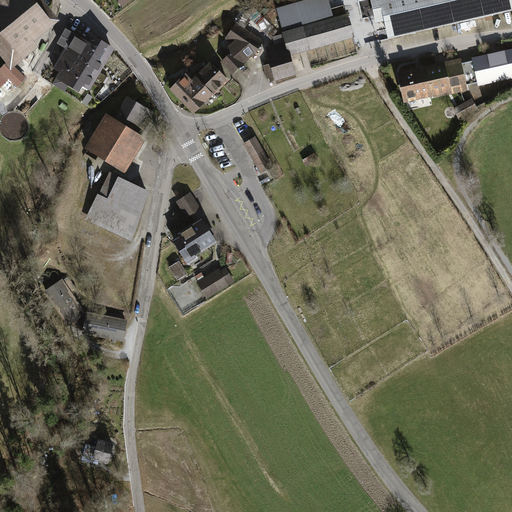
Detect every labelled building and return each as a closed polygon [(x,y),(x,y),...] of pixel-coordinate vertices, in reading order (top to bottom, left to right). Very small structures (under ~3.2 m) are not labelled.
[(0,0),(0,54),(6,62),(12,69),(15,66),(40,47),(36,41),(61,20),(44,0),(0,0)] [(328,0),(306,0),(277,8),(283,32),(333,18),(328,0)] [(511,0),(371,0),(376,24),(385,22),(388,40),(511,11),(511,0)] [(277,30),(253,7),(245,13),(274,41),(275,45),(285,42),(283,34),(275,36),(277,30)] [(283,32),(282,32),(283,34),(285,42),(275,45),(265,48),(269,64),(263,67),(267,79),(269,78),(270,82),(275,80),(275,81),(297,75),(291,56),(354,38),(348,13),(333,18),(283,32)] [(222,61),(231,72),(254,52),(262,41),(236,23),(226,38),(232,42),(227,47),(232,52),(222,61)] [(65,47),(54,67),(60,71),(57,77),(79,92),(83,86),(90,90),(116,48),(89,30),(85,38),(66,28),(57,43),(65,47)] [(329,56),(324,58),(325,61),(358,52),(354,39),(326,46),(329,56)] [(499,52),(482,56),(487,79),(503,76),(499,52)] [(185,73),(172,86),(196,111),(227,79),(209,61),(194,76),(195,77),(191,80),(185,73)] [(445,62),(398,73),(404,103),(434,97),(434,98),(468,90),(462,61),(446,64),(445,62)] [(12,69),(6,62),(0,68),(0,87),(1,88),(9,81),(18,88),(28,79),(15,66),(12,69)] [(466,79),(475,78),(473,62),(464,63),(466,79)] [(93,97),(88,93),(82,102),(88,105),(93,97)] [(115,117),(107,112),(86,148),(127,174),(148,137),(141,133),(155,112),(128,95),(115,117)] [(472,100),(454,110),(459,118),(477,108),(472,100)] [(263,150),(255,136),(243,144),(245,147),(251,157),(253,161),(255,164),(261,174),(267,171),(273,167),(267,157),(263,150)] [(313,154),(302,160),(305,167),(317,160),(313,154)] [(109,171),(86,220),(132,241),(151,191),(109,171)] [(173,240),(174,239),(189,263),(198,257),(197,255),(218,242),(199,210),(201,209),(191,192),(177,201),(180,206),(174,209),(170,235),(173,240)] [(83,227),(78,236),(106,249),(111,239),(83,227)] [(170,266),(177,280),(188,274),(181,260),(170,266)] [(219,268),(197,282),(208,298),(235,281),(226,267),(221,271),(219,268)] [(63,278),(44,290),(67,326),(86,312),(63,278)] [(128,320),(86,312),(82,333),(124,341),(128,320)] [(96,447),(86,444),(82,459),(108,466),(114,443),(98,439),(96,447)]
